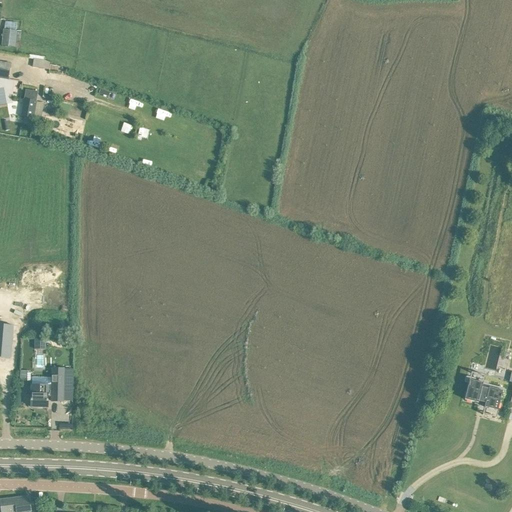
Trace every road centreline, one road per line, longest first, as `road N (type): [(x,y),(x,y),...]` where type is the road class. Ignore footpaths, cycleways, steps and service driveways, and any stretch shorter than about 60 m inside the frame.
road 1 (unclassified): [(0,442),(208,463),(372,511)]
road 2 (secondary): [(315,511),(162,475),(0,465)]
road 3 (unclassified): [(243,511),(147,493),(0,485)]
